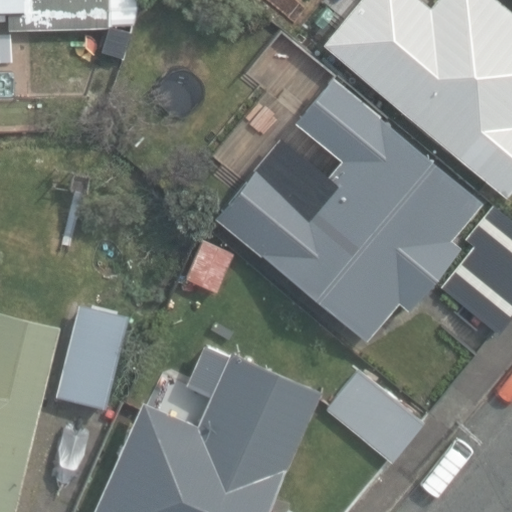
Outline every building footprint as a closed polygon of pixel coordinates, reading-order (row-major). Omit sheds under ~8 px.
[(0,0),(0,11),(26,11),(26,26),(132,24),(138,3),(137,0),(0,0)] [(355,0),(321,41),(505,195),(511,186),(511,9),(501,0),(432,0),(430,4),(425,0),(355,0)] [(480,200),(330,73),(292,117),(339,157),(323,176),(275,136),(212,210),(364,338),(396,300),(406,308),(458,246),(448,237),(480,200)] [(511,274),(511,213),(503,206),(473,241),(511,274)] [(186,276),(218,290),(235,250),(202,237),(186,276)] [(58,395),(107,406),(129,310),(80,299),(58,395)] [(0,511),(12,511),(58,323),(0,309),(0,511)] [(138,396),(88,511),(263,511),(317,388),(227,348),(225,353),(199,341),(181,383),(207,394),(196,420),(138,396)] [(329,405),(394,457),(424,419),(359,367),(329,405)]
